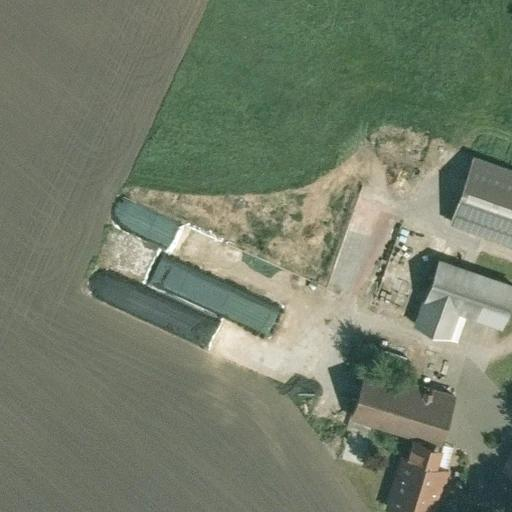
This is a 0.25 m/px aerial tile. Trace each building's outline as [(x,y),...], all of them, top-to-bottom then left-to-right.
[(511,155),(476,144),(453,213),(511,232),(511,155)] [(192,258),(203,232),(127,199),(116,225),(192,258)] [(420,235),(395,232),(390,272),(414,275),(420,235)] [(511,300),(511,270),(442,247),(419,313),(456,325),(464,302),(507,316),(511,300)] [(412,343),(390,337),(386,352),(407,358),(412,343)] [(459,377),(370,351),(354,404),(392,415),(411,421),(437,429),(443,431),(459,377)] [(437,429),(411,421),(389,497),(414,504),(437,429)]
